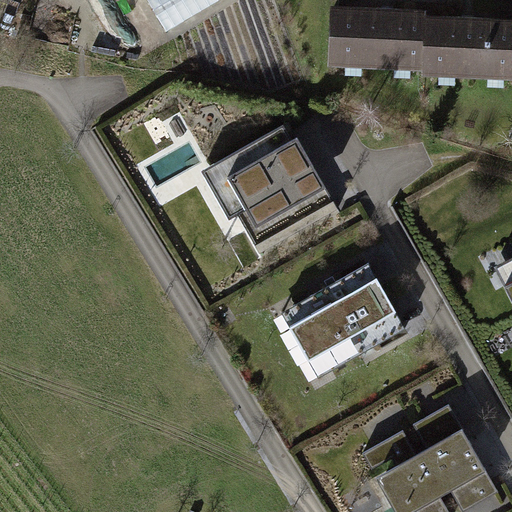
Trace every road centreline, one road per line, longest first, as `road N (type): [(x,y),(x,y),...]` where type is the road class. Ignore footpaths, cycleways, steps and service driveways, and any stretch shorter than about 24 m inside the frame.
road 1 (residential): [(53,91),(311,511)]
road 2 (residential): [(362,166),(511,431)]
